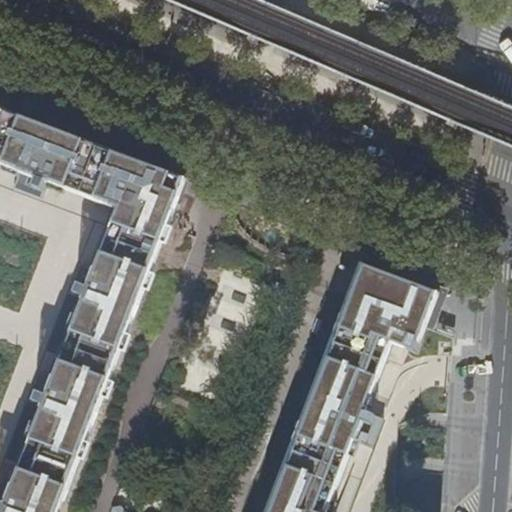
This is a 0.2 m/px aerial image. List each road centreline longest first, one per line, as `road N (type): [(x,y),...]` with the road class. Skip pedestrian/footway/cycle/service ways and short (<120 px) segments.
road 1 (primary): [(5,0),(511,213)]
road 2 (residential): [(511,274),(495,511)]
